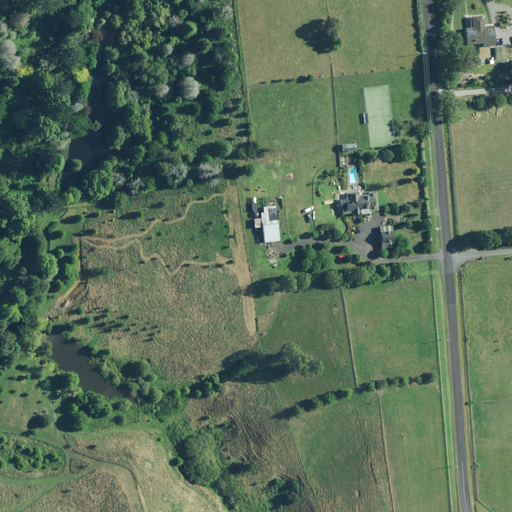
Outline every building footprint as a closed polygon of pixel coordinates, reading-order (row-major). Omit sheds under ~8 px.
[(483,26),(482,17),(469,18),(470,28),(464,29),(466,45),(482,44),(482,47),(493,46),(492,25),(483,26)] [(505,62),(504,47),(494,48),(495,63),(505,62)] [(376,211),(375,193),(362,194),(363,196),(358,196),(357,193),(347,194),(347,199),(339,200),(340,214),(353,214),(353,215),(358,214),(358,213),(376,211)] [(279,241),(275,206),(262,208),(263,213),(260,213),(260,218),(253,219),(254,228),(261,227),(263,242),(279,241)] [(387,226),(378,227),(381,249),(394,248),(392,231),(387,231),(387,226)]
